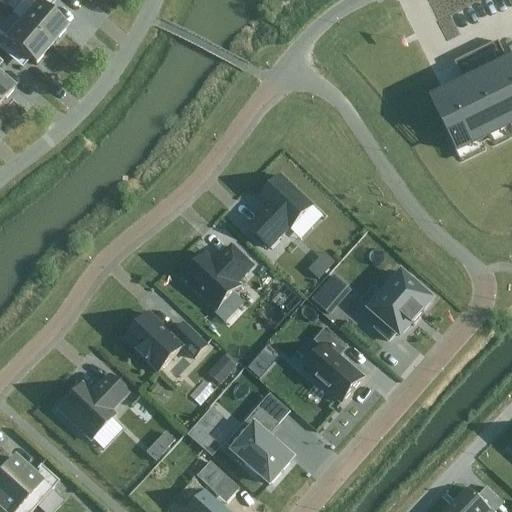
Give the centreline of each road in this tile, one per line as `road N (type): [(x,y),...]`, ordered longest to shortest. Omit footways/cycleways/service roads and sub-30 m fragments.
road 1 (residential): [(287,68),(341,103),(405,201),(480,272),(479,301),(465,329),(305,511)]
road 2 (residential): [(287,68),(203,175),(103,259),(0,385)]
road 3 (residential): [(0,181),(88,104),(154,0)]
road 4 (residential): [(511,411),(415,511)]
